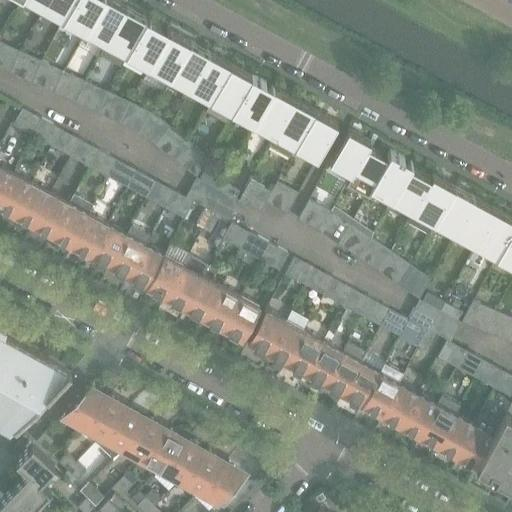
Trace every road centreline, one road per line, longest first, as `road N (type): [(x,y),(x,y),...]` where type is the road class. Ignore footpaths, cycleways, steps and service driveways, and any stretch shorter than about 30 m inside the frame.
road 1 (residential): [(187,0),(511,178)]
road 2 (residential): [(323,446),(114,332)]
road 3 (residential): [(443,511),(323,446)]
road 4 (residential): [(0,269),(114,332)]
